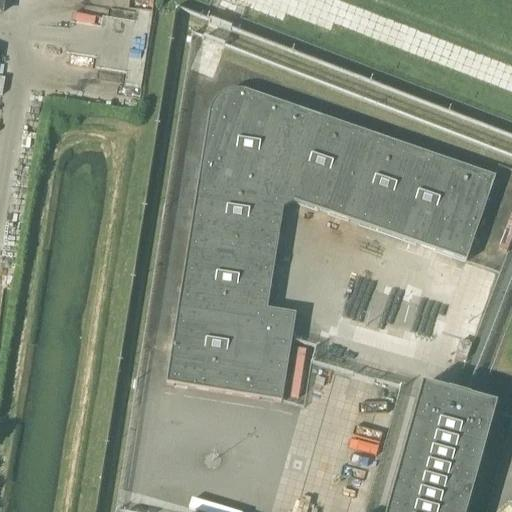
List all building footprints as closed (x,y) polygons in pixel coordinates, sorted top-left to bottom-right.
[(93,105),(126,106),(126,86),(94,85),(93,105)] [(425,249),(465,264),(493,180),(312,118),(241,94),(236,93),(231,94),(228,94),(224,96),(221,97),(216,102),(213,104),(211,107),(209,111),(208,113),(196,193),(180,292),(165,386),(280,404),(294,317),(265,312),(281,211),(294,205),(425,249)] [(462,511),(492,406),(478,402),(464,398),(452,394),(420,385),(383,511),(462,511)] [(191,419),(254,428),(257,407),(194,397),(191,419)] [(271,464),(267,489),(281,492),(286,466),(271,464)]
